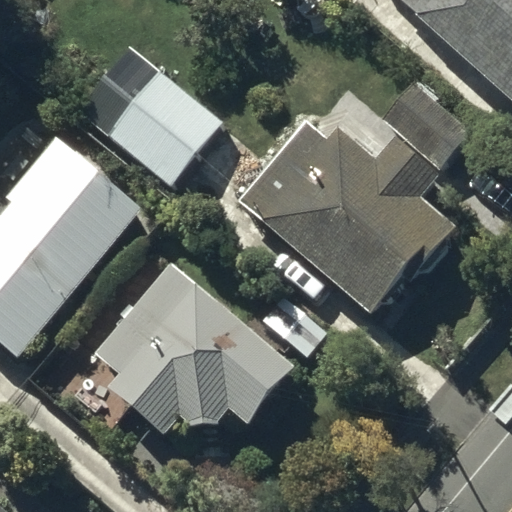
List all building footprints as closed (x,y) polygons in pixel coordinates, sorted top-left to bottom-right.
[(511,0),(390,0),(402,12),(396,18),(511,122),(511,0)] [(231,145),(134,62),(80,125),(177,208),(231,145)] [(417,104),(386,140),(439,186),(470,151),(417,104)] [(315,150),(247,226),(373,339),(451,252),(421,226),(440,204),(397,165),(380,184),(346,153),(334,166),(315,150)] [(0,251),(0,363),(26,385),(152,234),(64,160),(12,223),(19,229),(0,251)] [(257,458),(305,398),(171,292),(97,383),(65,357),(31,399),(101,455),(124,427),(173,467),(189,447),(190,448),(191,450),(192,451),(193,453),(194,454),(195,456),(197,457),(198,458),(199,459),(201,460),(203,460),(205,461),(206,461),(208,462),(210,462),(212,462),(213,462),(215,461),(217,461),(219,460),(220,460),(222,459),(224,458),(225,457),(226,456),(228,454),(229,453),(230,452),(231,450),(232,449),(232,447),(233,445),(233,443),(234,442),(234,440),(257,458)]
